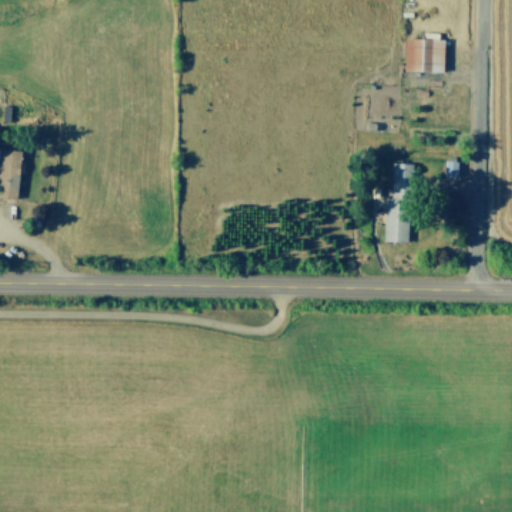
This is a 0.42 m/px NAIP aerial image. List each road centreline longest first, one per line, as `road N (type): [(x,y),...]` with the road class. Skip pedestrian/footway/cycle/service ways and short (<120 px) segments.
road 1 (tertiary): [(511,287),(0,278)]
road 2 (residential): [(472,287),(479,0)]
